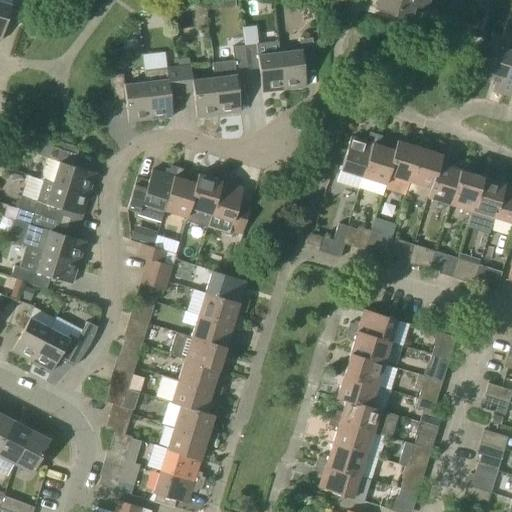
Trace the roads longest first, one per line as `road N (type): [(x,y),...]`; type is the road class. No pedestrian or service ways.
road 1 (residential): [(55,405),(105,333),(116,162),(159,136),(270,151)]
road 2 (residential): [(492,308),(432,511)]
road 3 (residential): [(347,266),(492,308)]
road 4 (residential): [(70,511),(83,442),(55,405)]
